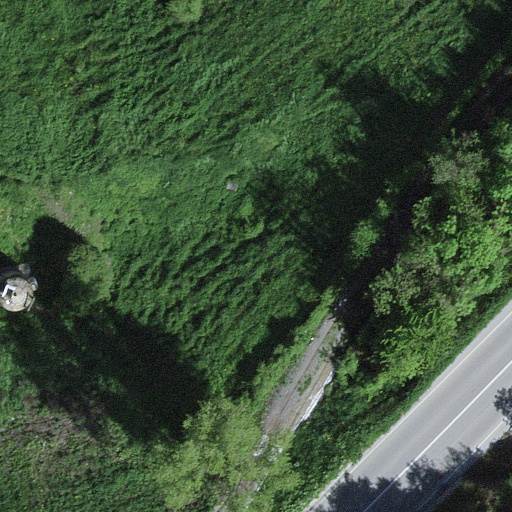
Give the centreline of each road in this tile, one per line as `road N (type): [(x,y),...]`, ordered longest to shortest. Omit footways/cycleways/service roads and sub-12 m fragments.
road 1 (track): [(212,511),(511,71)]
road 2 (secondary): [(363,511),(511,362)]
